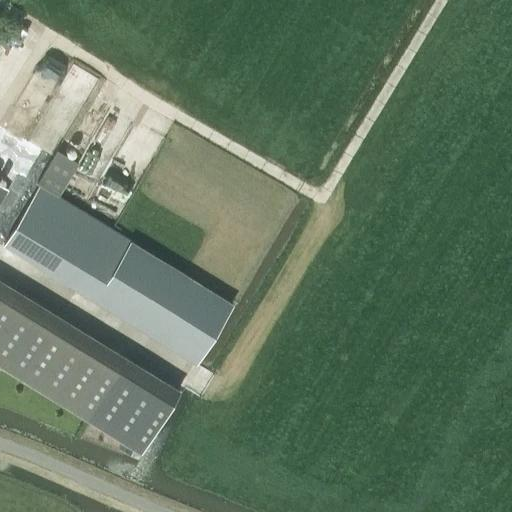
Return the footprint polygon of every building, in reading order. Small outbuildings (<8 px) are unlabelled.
[(28,89),(47,100),(68,65),(49,54),(28,89)] [(113,95),(71,189),(94,200),(137,106),(113,95)] [(13,114),(0,135),(0,139),(16,150),(31,126),(13,114)] [(94,300),(130,240),(39,184),(3,244),(94,300)] [(0,365),(146,448),(183,381),(0,278),(0,365)]
